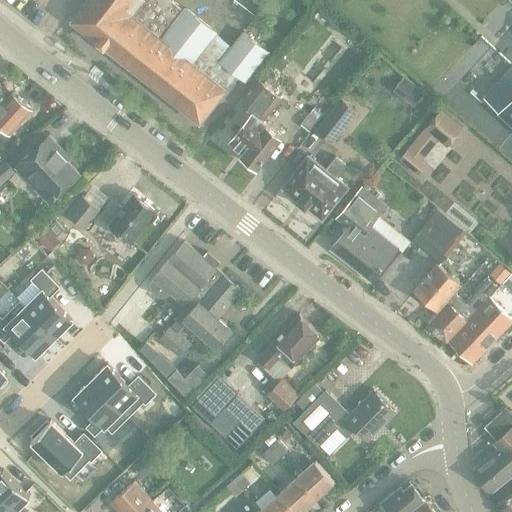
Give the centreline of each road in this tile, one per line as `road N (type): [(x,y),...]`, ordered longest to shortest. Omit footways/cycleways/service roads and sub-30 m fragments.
road 1 (tertiary): [(451,397),(420,360),(0,33)]
road 2 (residential): [(0,430),(91,336)]
road 3 (residential): [(344,511),(385,475),(454,445)]
